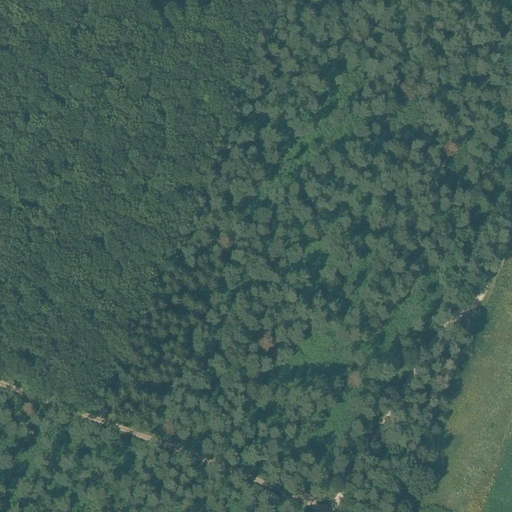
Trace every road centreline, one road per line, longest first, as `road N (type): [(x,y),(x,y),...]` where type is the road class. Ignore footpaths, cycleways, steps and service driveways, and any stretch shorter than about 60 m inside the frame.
road 1 (track): [(511,167),(434,318),(311,501)]
road 2 (track): [(332,511),(419,369),(479,293),(511,220)]
road 3 (track): [(311,501),(0,383)]
